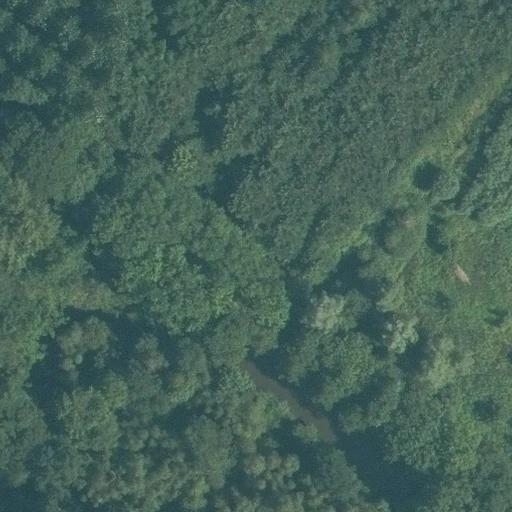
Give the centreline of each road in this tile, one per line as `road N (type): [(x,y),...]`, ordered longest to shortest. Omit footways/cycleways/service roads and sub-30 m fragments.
road 1 (track): [(99,180),(494,511)]
road 2 (track): [(0,377),(55,233)]
road 3 (track): [(0,98),(99,180)]
